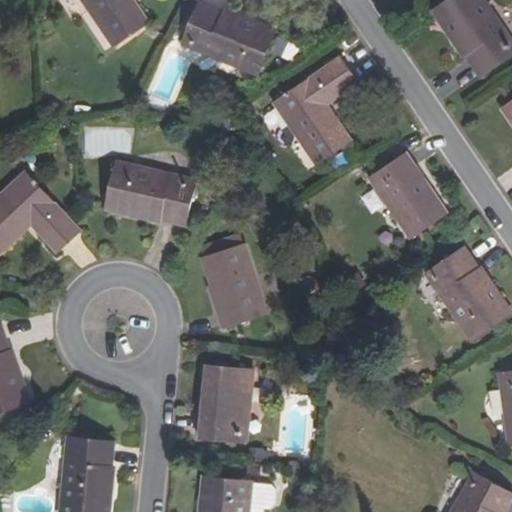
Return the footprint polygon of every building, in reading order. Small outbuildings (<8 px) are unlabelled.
[(82,0),(112,45),(146,22),(131,0),(82,0)] [(511,52),(511,38),(486,0),(447,0),(435,8),(481,74),(511,52)] [(276,32),(201,2),(183,45),(259,74),(276,32)] [(359,82),(342,57),(275,101),(319,163),(353,140),(328,102),(359,82)] [(511,100),(502,106),(511,119),(511,100)] [(447,215),(407,156),(371,180),(412,240),(447,215)] [(196,180),(117,162),(106,207),(185,226),(196,180)] [(80,231),(26,174),(0,195),(0,251),(31,225),(57,251),(80,231)] [(268,315),(247,247),(204,260),(226,329),(268,315)] [(511,315),(465,248),(428,274),(474,341),(511,315)] [(0,415),(26,404),(0,346),(0,415)] [(255,372),(214,367),(209,413),(204,413),(202,438),(248,443),(255,372)] [(209,367),(204,413),(209,413),(214,367),(209,367)] [(511,371),(501,373),(511,442),(511,371)] [(108,511),(116,442),(69,437),(61,511),(108,511)] [(503,511),(511,499),(511,492),(475,472),(452,511),(503,511)] [(249,511),(250,507),(253,482),(206,477),(203,511),(249,511)] [(272,484),(253,482),(250,507),(265,509),(268,510),(272,509),(274,506),(276,489),(272,484)]
